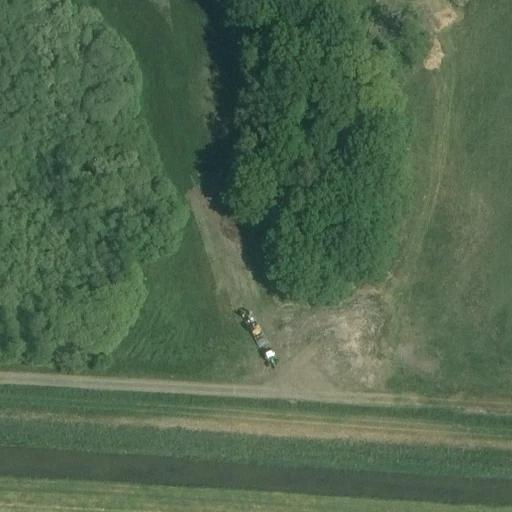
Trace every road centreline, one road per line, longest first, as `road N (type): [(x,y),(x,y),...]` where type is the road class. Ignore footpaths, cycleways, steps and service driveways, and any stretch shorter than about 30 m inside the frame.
road 1 (track): [(0,407),(511,436)]
road 2 (track): [(0,378),(399,401)]
